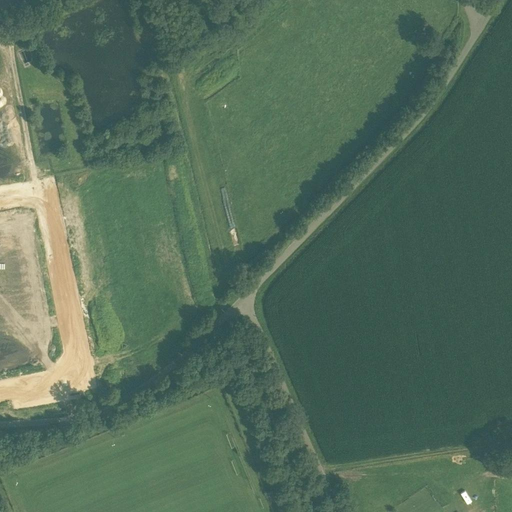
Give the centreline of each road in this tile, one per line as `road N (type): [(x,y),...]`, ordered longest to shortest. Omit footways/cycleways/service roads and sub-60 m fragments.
road 1 (unclassified): [(244,296),(419,120),(505,0)]
road 2 (residential): [(0,196),(28,191),(48,202),(80,363),(67,381),(0,395)]
road 3 (unclassified): [(244,296),(165,374),(131,396),(80,419),(0,425)]
road 4 (unclassified): [(337,511),(244,296)]
